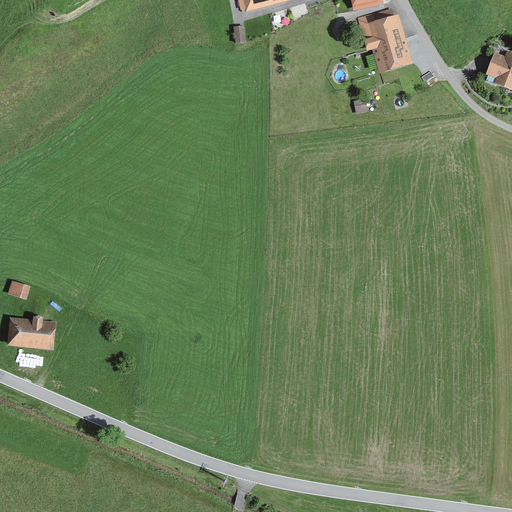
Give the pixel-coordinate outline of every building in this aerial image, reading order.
[(373,50),(379,70),(412,60),(403,31),(398,33),(391,11),(359,21),(365,41),(366,41),(369,51),(373,50)] [(237,44),(245,43),(243,27),(235,28),(237,44)] [(511,56),(508,55),(506,62),(494,57),(485,81),(497,85),(499,79),(511,84),(511,56)] [(14,283),(10,295),(25,300),(29,288),(14,283)] [(44,347),(45,344),(50,345),(52,327),(42,326),(43,321),(34,320),(34,325),(12,322),(10,345),(36,348),(36,343),(41,344),(41,347),(44,347)]
